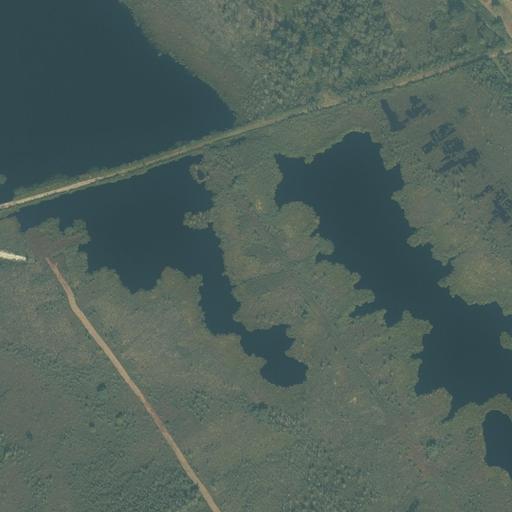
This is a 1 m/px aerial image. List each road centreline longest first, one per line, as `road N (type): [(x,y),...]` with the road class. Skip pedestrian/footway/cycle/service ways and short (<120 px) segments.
road 1 (track): [(0,207),(511,50)]
road 2 (track): [(459,511),(219,172),(212,149)]
road 3 (track): [(215,511),(39,244)]
road 4 (track): [(511,258),(388,136)]
